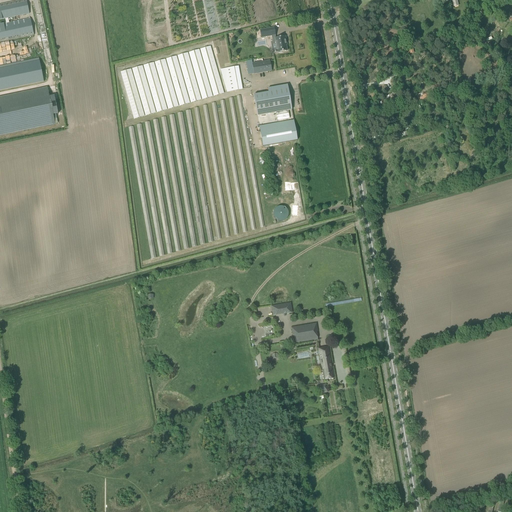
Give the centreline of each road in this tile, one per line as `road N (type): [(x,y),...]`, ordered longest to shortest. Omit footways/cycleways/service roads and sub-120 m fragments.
road 1 (secondary): [(417,511),(329,0)]
road 2 (track): [(19,511),(0,367)]
